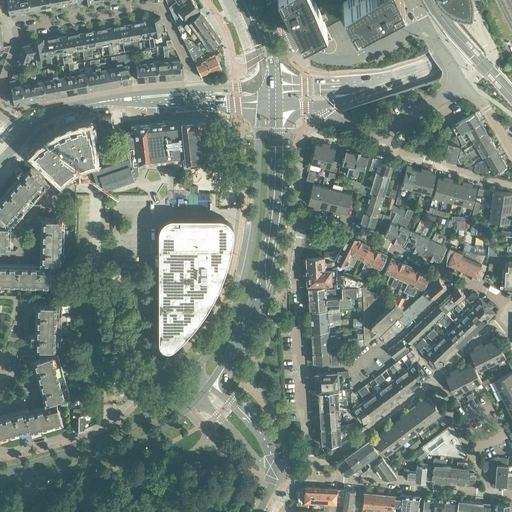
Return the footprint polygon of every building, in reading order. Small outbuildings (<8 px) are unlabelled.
[(7,14),(7,15),(11,14),(11,15),(16,14),(16,13),(21,13),(18,0),(7,0),(9,8),(6,8),(7,14)] [(26,13),(31,12),(29,0),(18,0),(21,13),(25,12),(26,13)] [(29,0),(31,12),(36,11),(36,10),(41,9),(39,0),(29,0)] [(46,9),(52,8),(50,0),(39,0),(41,9),(46,8),(46,9)] [(187,0),(187,1),(186,0),(180,0),(179,1),(173,4),(169,6),(178,25),(183,22),(199,9),(192,0),(187,0)] [(327,27),(321,15),(314,0),(282,0),(285,5),(288,11),(288,12),(290,16),(303,39),(327,27)] [(347,0),(343,3),(355,25),(355,27),(375,16),(380,14),(383,13),(383,12),(404,2),(403,0),(347,0)] [(446,3),(449,4),(451,5),(454,7),(457,8),(459,8),(462,9),(467,9),(471,9),(472,4),(473,0),(472,0),(442,0),(444,1),(445,2),(446,3)] [(179,27),(184,38),(207,21),(200,11),(184,23),(179,27)] [(149,18),(150,20),(153,35),(166,33),(165,26),(162,27),(160,17),(149,18)] [(155,46),(153,35),(150,20),(145,20),(145,19),(139,20),(142,37),(148,36),(150,47),(155,46)] [(135,22),(130,23),(134,50),(139,49),(137,38),(142,37),(139,20),(134,21),(135,22)] [(193,45),(197,42),(214,30),(207,21),(184,38),(188,49),(193,45)] [(130,51),(134,50),(130,23),(125,24),(125,23),(119,24),(122,41),(128,40),(130,51)] [(114,26),(109,27),(114,54),(119,53),(117,42),(122,41),(119,24),(114,25),(114,26)] [(105,28),(105,27),(100,28),(100,29),(94,30),(97,46),(108,44),(110,55),(114,54),(109,27),(105,28)] [(87,50),(88,53),(88,58),(93,57),(91,47),(97,46),(94,30),(93,30),(93,29),(88,30),(88,31),(83,32),(87,50)] [(204,51),(207,49),(211,46),(221,39),(214,30),(197,42),(204,51)] [(83,51),(87,50),(83,32),(79,33),(79,31),(73,32),(76,50),(82,48),(83,51)] [(73,63),(72,56),(71,51),(76,50),(73,32),(68,33),(68,34),(64,35),(67,54),(68,57),(69,62),(68,62),(68,64),(72,63),(73,63)] [(58,35),(53,36),(56,53),(62,52),(62,55),(67,54),(64,35),(59,36),(58,35)] [(43,38),(46,55),(48,66),(52,65),(50,54),(56,53),(53,36),(48,37),(48,38),(43,39),(43,38)] [(40,56),(46,55),(43,38),(32,40),(33,43),(35,57),(36,63),(37,68),(42,67),(41,62),(40,56)] [(29,58),(35,57),(33,43),(23,45),(16,65),(20,66),(22,60),(28,61),(29,58)] [(4,46),(0,46),(0,54),(3,52),(4,51),(8,52),(10,45),(4,46)] [(200,55),(193,45),(188,49),(193,59),(194,59),(200,55)] [(158,78),(160,78),(158,61),(152,62),(151,51),(150,49),(146,50),(147,55),(148,79),(153,79),(153,80),(158,79),(158,78)] [(148,79),(147,55),(146,50),(142,51),(143,62),(136,63),(138,80),(139,80),(139,81),(144,80),(144,79),(148,79)] [(130,53),(115,56),(120,83),(125,82),(125,83),(130,82),(130,81),(132,81),(129,64),(132,64),(130,53)] [(215,55),(206,59),(212,72),(222,68),(219,61),(221,60),(219,56),(220,55),(219,53),(215,56),(215,55)] [(116,84),(120,83),(115,56),(111,56),(113,67),(106,68),(109,85),(111,85),(111,86),(116,85),(116,84)] [(212,72),(206,59),(203,60),(200,56),(195,59),(203,76),(212,72)] [(158,61),(160,78),(161,78),(161,79),(166,79),(166,78),(170,77),(169,57),(164,58),(165,61),(158,61)] [(173,57),(169,57),(170,77),(175,77),(175,78),(180,78),(180,76),(184,76),(183,67),(181,67),(180,59),(173,60),(173,57)] [(94,60),(95,67),(99,87),(104,86),(104,87),(109,86),(108,85),(109,85),(106,68),(101,69),(99,59),(94,60)] [(85,68),(86,72),(89,89),(90,89),(90,90),(95,89),(95,88),(99,87),(95,67),(94,60),(90,60),(91,67),(85,68)] [(71,75),(64,76),(67,93),(69,93),(69,94),(74,93),(74,92),(78,91),(74,71),(73,68),(72,63),(68,64),(70,72),(71,75)] [(53,75),(57,95),(61,94),(61,95),(66,94),(66,93),(67,93),(64,76),(58,77),(56,66),(51,67),(52,72),(53,75)] [(45,97),(46,97),(42,80),(37,81),(35,70),(30,71),(31,76),(32,79),(35,99),(40,98),(40,99),(45,98),(45,97)] [(74,71),(78,91),(82,90),(82,91),(87,90),(87,89),(89,89),(86,72),(79,73),(79,70),(74,71)] [(49,79),(42,80),(46,97),(47,97),(48,98),(52,97),(52,96),(57,95),(53,75),(49,76),(49,79)] [(12,76),(10,81),(12,92),(6,93),(8,102),(14,101),(14,103),(17,102),(18,103),(23,102),(23,101),(25,101),(21,84),(16,85),(15,80),(16,78),(12,76)] [(28,83),(21,84),(25,101),(26,101),(26,102),(31,101),(31,100),(35,99),(32,79),(28,80),(28,83)] [(460,128),(462,132),(481,121),(476,113),(462,120),(458,123),(461,127),(460,128)] [(134,126),(135,131),(126,132),(128,156),(104,165),(102,161),(91,164),(92,167),(99,187),(103,185),(104,187),(105,187),(133,177),(134,177),(133,175),(138,173),(139,173),(139,172),(138,163),(186,158),(186,162),(208,159),(204,118),(196,119),(196,118),(197,118),(197,117),(188,118),(188,119),(189,119),(189,120),(134,126)] [(42,142),(37,147),(32,151),(61,178),(64,175),(67,173),(70,170),(73,168),(77,166),(80,164),(84,163),(88,161),(92,160),(96,159),(93,141),(90,141),(89,136),(92,136),(90,121),(84,122),(77,124),(71,126),(64,128),(58,131),(53,135),(47,138),(42,142)] [(473,138),(486,130),(481,121),(462,132),(463,133),(457,136),(461,144),(466,141),(464,138),(471,134),(473,138)] [(461,144),(458,158),(491,139),(486,130),(473,138),(474,142),(468,145),(466,141),(461,144)] [(459,144),(455,137),(448,140),(444,158),(455,160),(459,144)] [(496,148),(491,139),(458,158),(458,159),(460,163),(480,153),(482,156),(496,148)] [(320,165),(326,143),(322,142),(322,145),(316,143),(311,163),(320,165)] [(336,161),(332,160),(335,148),(329,147),(330,144),(326,143),(320,165),(330,167),(330,170),(336,171),(337,167),(335,166),(336,161)] [(343,162),(342,165),(349,166),(347,174),(352,175),(358,151),(346,148),(345,153),(339,151),(339,161),(343,162)] [(474,168),(473,170),(476,171),(501,156),(496,148),(482,156),(484,160),(481,164),(474,168)] [(363,170),(364,170),(368,153),(358,151),(352,175),(357,176),(359,169),(363,170)] [(501,156),(476,171),(486,173),(486,171),(490,169),(492,173),(496,171),(498,174),(503,172),(501,168),(506,165),(501,156)] [(381,161),(379,161),(377,167),(370,165),(369,169),(372,170),(390,176),(393,165),(385,163),(385,161),(381,160),(381,161)] [(411,168),(411,165),(407,164),(405,170),(401,185),(411,188),(416,169),(411,168)] [(402,166),(397,165),(393,176),(400,178),(402,170),(402,169),(401,169),(402,166)] [(0,224),(11,224),(48,183),(30,167),(26,172),(19,167),(15,171),(17,173),(22,177),(0,201),(0,224)] [(411,188),(421,190),(426,169),(421,168),(421,170),(416,169),(411,188)] [(431,170),(426,169),(421,190),(430,193),(435,174),(430,173),(431,170)] [(374,175),(372,181),(387,185),(390,176),(372,170),(370,174),(374,175)] [(432,196),(442,199),(448,177),(443,176),(443,178),(437,177),(432,196)] [(442,199),(452,201),(457,182),(452,181),(453,178),(448,177),(442,199)] [(360,188),(364,189),(384,195),(387,185),(372,181),(370,188),(361,184),(360,188)] [(462,183),(457,182),(452,201),(462,204),(468,182),(463,181),(462,183)] [(472,206),(477,187),(471,186),(472,183),(468,182),(462,204),(472,206)] [(314,204),(313,207),(317,208),(322,186),(313,184),(308,203),(314,204)] [(321,206),(327,208),(332,189),(322,186),(317,208),(321,209),(321,206)] [(332,212),(336,213),(341,191),(332,189),(327,208),(333,209),(332,212)] [(364,189),(363,193),(369,195),(367,201),(380,205),(384,195),(364,189)] [(511,192),(493,190),(492,200),(511,202),(511,192)] [(336,213),(340,214),(341,211),(347,213),(352,194),(341,191),(336,213)] [(380,205),(367,201),(364,200),(363,204),(365,205),(365,207),(359,206),(358,209),(377,216),(380,205)] [(511,202),(492,200),(491,210),(510,212),(511,207),(511,202)] [(393,239),(408,208),(407,208),(406,210),(393,204),(392,208),(394,209),(393,210),(400,214),(396,222),(392,220),(385,235),(391,238),(393,239)] [(439,214),(440,210),(434,208),(434,207),(430,205),(429,212),(439,214)] [(413,210),(409,209),(408,208),(393,239),(396,240),(402,243),(409,228),(405,227),(413,210)] [(377,216),(358,209),(356,216),(362,217),(360,222),(362,222),(363,223),(364,224),(366,223),(369,224),(370,225),(371,226),(373,225),(374,226),(377,216)] [(511,212),(510,212),(491,210),(489,220),(509,222),(509,217),(511,217),(511,212)] [(389,215),(383,213),(380,220),(388,223),(389,215)] [(163,220),(162,221),(161,223),(160,224),(159,225),(159,227),(159,228),(159,229),(159,230),(159,340),(159,341),(159,342),(159,343),(160,344),(160,345),(161,345),(162,346),(164,347),(165,348),(166,348),(168,348),(170,348),(171,347),(172,347),(173,346),(175,345),(179,341),(182,338),(186,335),(190,330),(193,326),(195,324),(198,320),(209,304),(212,300),(214,296),(216,291),(218,287),(220,283),(221,281),(223,276),(225,272),(226,267),(227,263),(229,259),(230,254),(231,250),(232,246),(232,244),(233,240),(233,235),(234,232),(234,229),(234,228),(233,227),(233,226),(233,225),(232,224),(231,222),(231,221),(230,220),(229,219),(228,218),(226,218),(225,217),(224,217),(223,216),(221,216),(219,216),(172,216),(171,216),(169,216),(168,217),(166,217),(165,218),(164,219),(163,220)] [(444,225),(446,219),(438,217),(436,223),(444,225)] [(48,267),(19,266),(0,265),(0,286),(51,288),(51,267),(50,267),(51,262),(63,262),(65,218),(44,218),(43,262),(48,262),(48,267)] [(477,221),(476,234),(487,235),(488,222),(477,221)] [(410,247),(413,248),(424,224),(419,222),(415,231),(411,229),(404,244),(410,247)] [(0,247),(10,247),(11,224),(0,224),(0,247)] [(424,224),(413,248),(415,249),(422,252),(429,237),(425,235),(428,226),(424,224)] [(427,255),(430,256),(441,234),(436,231),(432,238),(429,237),(422,252),(428,255),(427,255)] [(346,268),(359,240),(348,234),(335,260),(345,265),(344,267),(346,268)] [(441,234),(430,256),(432,257),(433,257),(439,260),(446,245),(442,243),(446,236),(441,234)] [(358,257),(362,259),(369,245),(359,240),(346,268),(350,270),(352,266),(353,266),(358,257)] [(358,276),(363,279),(378,249),(369,245),(362,259),(366,261),(358,276)] [(497,246),(489,245),(489,255),(497,255),(497,246)] [(450,265),(456,268),(462,255),(463,252),(450,247),(448,252),(446,263),(446,264),(450,265)] [(456,268),(466,272),(474,253),(465,248),(463,252),(462,255),(456,268)] [(379,268),(386,254),(378,249),(363,279),(368,281),(370,275),(371,275),(375,266),(379,268)] [(474,253),(466,272),(467,273),(475,277),(480,266),(481,262),(482,262),(485,254),(474,253)] [(306,266),(306,270),(332,269),(332,268),(332,262),(325,263),(324,256),(306,257),(306,260),(305,261),(305,264),(306,266)] [(385,283),(390,285),(401,261),(392,257),(385,272),(390,274),(385,283)] [(511,259),(508,259),(508,267),(505,267),(504,285),(500,285),(500,289),(511,289),(511,259)] [(411,266),(405,263),(401,261),(390,285),(395,287),(400,278),(404,280),(411,266)] [(409,293),(420,270),(411,266),(404,280),(408,282),(404,291),(409,293)] [(475,277),(481,279),(485,268),(480,266),(475,277)] [(332,269),(306,270),(307,285),(337,283),(336,274),(337,274),(337,268),(332,268),(332,269)] [(424,286),(429,274),(420,270),(409,293),(413,296),(418,287),(422,288),(424,286)] [(336,274),(337,283),(337,286),(342,285),(362,285),(363,285),(363,282),(344,274),(337,274),(336,274)] [(398,315),(405,323),(446,286),(439,279),(400,314),(398,315)] [(358,296),(362,296),(362,288),(362,286),(362,285),(342,285),(343,296),(352,295),(352,294),(358,294),(358,296)] [(368,289),(365,288),(362,286),(362,288),(362,295),(363,306),(363,307),(364,317),(364,327),(364,337),(364,342),(376,333),(378,332),(371,325),(371,324),(382,313),(384,296),(375,292),(368,289)] [(309,294),(310,298),(337,297),(337,294),(332,294),(332,291),(326,291),(326,287),(309,288),(309,290),(309,291),(309,293),(309,294)] [(438,319),(442,316),(447,310),(457,301),(457,302),(465,295),(458,287),(400,341),(389,349),(389,348),(388,349),(389,349),(389,350),(396,359),(409,349),(407,347),(438,319)] [(473,307),(486,320),(486,321),(494,313),(480,298),(470,293),(465,298),(473,307)] [(398,294),(395,301),(395,302),(396,301),(401,307),(405,297),(398,294)] [(327,302),(338,301),(339,301),(339,304),(353,303),(352,295),(343,296),(337,297),(310,298),(310,299),(309,301),(309,307),(310,307),(310,309),(327,307),(327,302)] [(395,302),(395,301),(382,313),(371,324),(371,325),(378,331),(378,332),(403,309),(401,307),(396,301),(395,302)] [(41,347),(56,348),(61,348),(62,304),(38,303),(38,335),(29,334),(29,340),(37,340),(37,347),(41,347)] [(467,308),(464,311),(479,327),(486,320),(473,307),(469,311),(467,308)] [(311,321),(337,319),(341,319),(340,313),(328,314),(328,310),(310,311),(311,321)] [(442,316),(446,320),(449,318),(449,317),(451,315),(447,310),(442,316)] [(460,320),(472,333),(479,327),(464,311),(461,314),(463,317),(460,320)] [(448,330),(445,333),(458,347),(465,340),(450,324),(446,320),(442,316),(438,319),(448,330)] [(337,321),(337,319),(311,321),(312,330),(329,330),(329,326),(335,325),(335,321),(337,321)] [(453,321),(450,324),(465,340),(472,333),(460,320),(456,324),(453,321)] [(348,337),(348,339),(364,337),(364,327),(358,328),(354,328),(354,336),(348,337)] [(430,331),(451,354),(458,347),(445,333),(441,336),(433,328),(430,331)] [(434,343),(430,347),(444,361),(444,360),(451,354),(430,331),(427,335),(434,343)] [(312,333),(313,342),(338,341),(338,340),(340,340),(340,337),(338,337),(338,338),(336,338),(336,335),(329,335),(329,332),(312,333)] [(496,336),(491,339),(493,342),(488,344),(497,361),(506,357),(496,336)] [(365,344),(364,343),(364,337),(348,339),(348,340),(355,339),(355,345),(360,345),(360,348),(365,344)] [(437,368),(444,361),(430,347),(422,338),(415,345),(437,368)] [(338,341),(313,342),(313,352),(331,351),(330,348),(337,347),(337,344),(341,343),(341,340),(340,340),(338,340),(338,341)] [(497,361),(488,344),(483,346),(482,343),(478,346),(488,366),(497,361)] [(478,346),(473,348),(475,350),(470,353),(474,360),(479,371),(488,366),(478,346)] [(21,435),(31,433),(63,423),(57,404),(56,404),(55,399),(70,395),(57,352),(56,353),(56,348),(41,347),(41,357),(35,359),(47,401),(52,400),(54,405),(26,413),(25,410),(0,417),(0,439),(21,433),(21,435)] [(419,357),(412,349),(408,352),(410,357),(410,358),(413,361),(411,362),(412,363),(408,366),(420,382),(428,376),(416,359),(419,357)] [(339,350),(331,351),(313,352),(313,356),(312,356),(312,362),(314,362),(329,361),(329,364),(339,363),(339,357),(339,350)] [(404,370),(402,368),(397,361),(393,363),(398,370),(412,388),(419,382),(420,382),(408,366),(404,370)] [(464,368),(473,386),(482,381),(472,361),(467,363),(469,366),(464,368)] [(404,394),(412,388),(398,370),(393,363),(389,367),(396,376),(392,379),(404,394)] [(458,368),(453,370),(464,390),(473,386),(464,368),(459,371),(458,368)] [(446,377),(446,378),(455,395),(464,390),(453,370),(449,372),(451,374),(446,377)] [(499,390),(511,382),(511,370),(500,377),(495,380),(494,380),(499,390)] [(348,376),(348,371),(315,373),(316,391),(319,391),(340,389),(340,384),(344,384),(344,377),(348,376)] [(377,376),(382,382),(396,400),(404,394),(392,379),(388,382),(381,373),(377,376)] [(374,378),(379,385),(381,387),(377,390),(388,406),(396,400),(382,382),(377,376),(374,378)] [(511,393),(511,382),(499,390),(503,398),(511,393)] [(362,388),(367,395),(380,412),(388,406),(377,390),(372,394),(366,385),(362,388)] [(362,388),(359,390),(365,399),(360,403),(372,418),(380,412),(367,395),(362,388)] [(340,389),(319,391),(319,398),(327,398),(327,401),(334,400),(334,402),(348,401),(347,397),(343,398),(343,389),(340,389)] [(511,393),(503,398),(507,407),(511,404),(511,393)] [(420,401),(433,419),(441,412),(429,397),(426,399),(425,400),(423,398),(420,401)] [(319,398),(320,408),(339,407),(339,403),(342,403),(342,404),(348,404),(348,401),(334,402),(334,400),(327,401),(327,398),(319,398)] [(413,409),(425,425),(433,419),(420,401),(416,404),(417,406),(413,409)] [(372,418),(360,403),(357,405),(356,404),(352,407),(353,409),(353,410),(364,424),(372,418)] [(320,408),(321,426),(340,425),(340,419),(343,419),(342,407),(339,407),(320,408)] [(69,417),(74,418),(73,428),(73,429),(74,429),(83,429),(84,429),(84,428),(84,415),(84,414),(84,408),(74,408),(74,413),(69,413),(69,417)] [(409,412),(408,410),(404,413),(417,431),(419,433),(422,430),(420,428),(425,425),(413,409),(409,412)] [(400,424),(409,437),(417,431),(404,413),(400,415),(401,418),(397,421),(400,424)] [(388,425),(401,443),(409,437),(400,424),(397,421),(394,424),(392,422),(388,425)] [(451,423),(414,451),(421,460),(428,454),(428,452),(432,453),(441,453),(444,454),(452,455),(462,456),(464,456),(464,454),(466,453),(451,423)] [(340,425),(321,426),(322,444),(341,443),(340,425)] [(386,430),(382,433),(393,449),(401,443),(388,425),(384,427),(386,430)] [(393,449),(382,433),(378,436),(376,434),(372,437),(385,455),(393,449)] [(369,439),(360,445),(375,464),(379,461),(383,458),(369,439)] [(375,464),(360,445),(352,451),(362,464),(363,463),(366,461),(370,467),(373,465),(375,464)] [(362,464),(352,451),(345,457),(358,474),(362,472),(358,467),(363,463),(362,464)] [(440,459),(440,465),(443,465),(442,480),(450,481),(452,465),(446,465),(447,460),(446,460),(444,459),(444,454),(441,453),(441,459),(440,459)] [(358,474),(345,457),(337,462),(345,473),(358,474)] [(506,487),(506,486),(508,465),(508,458),(495,457),(482,463),(483,469),(484,471),(496,466),(495,486),(506,487)] [(371,472),(372,475),(381,476),(397,477),(383,458),(379,461),(375,464),(373,465),(370,467),(369,468),(371,472)] [(433,463),(432,479),(442,480),(443,465),(440,465),(440,459),(434,458),(433,463)] [(452,465),(450,481),(458,482),(459,467),(465,468),(466,462),(463,462),(458,461),(457,466),(452,465)] [(404,469),(403,475),(407,476),(407,478),(425,480),(427,463),(420,462),(420,465),(417,465),(416,470),(404,469)] [(459,467),(458,482),(470,483),(471,480),(474,480),(475,470),(472,470),(472,468),(465,468),(459,467)] [(297,507),(298,508),(299,508),(324,509),(325,502),(342,503),(344,488),(344,489),(337,488),(315,487),(315,486),(314,486),(314,487),(305,486),(304,486),(303,487),(302,487),(301,488),(300,488),(300,489),(298,490),(298,491),(299,492),(300,493),(300,494),(298,494),(296,494),(296,501),(295,502),(298,502),(297,507)] [(352,511),(353,504),(356,490),(344,488),(342,503),(340,511),(352,511)] [(371,511),(373,504),(374,493),(374,492),(367,491),(366,493),(364,493),(362,511),(371,511)] [(372,511),(373,511),(382,511),(384,494),(380,493),(379,492),(376,492),(375,493),(374,493),(373,504),(371,511),(372,511)] [(382,511),(381,511),(393,511),(394,504),(394,495),(393,495),(392,493),(389,493),(388,494),(384,494),(382,511)] [(409,511),(411,495),(400,494),(400,495),(394,495),(394,504),(400,505),(399,511),(409,511)] [(409,511),(419,511),(420,504),(420,496),(411,495),(409,511)] [(433,511),(435,497),(424,496),(422,511),(433,511)] [(435,497),(433,511),(443,511),(445,498),(435,497)] [(445,498),(443,511),(453,511),(454,499),(445,498)] [(465,511),(467,501),(459,500),(457,511),(465,511)] [(473,511),(475,502),(467,501),(465,511),(473,511)] [(340,511),(342,503),(325,502),(324,509),(299,508),(298,511),(340,511)] [(481,511),(483,502),(475,502),(473,511),(481,511)] [(483,502),(481,511),(489,511),(491,503),(483,502)] [(508,511),(510,503),(497,502),(496,504),(495,511),(508,511)] [(168,511),(190,511),(185,503),(177,508),(168,511)]
